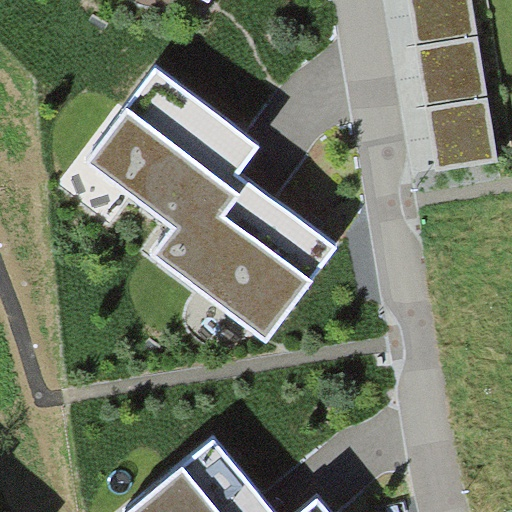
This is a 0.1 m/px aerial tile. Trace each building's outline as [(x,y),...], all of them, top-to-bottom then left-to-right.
[(473,0),(409,0),(416,43),(479,34),(473,0)] [(488,95),(479,34),(416,43),(425,104),(488,95)] [(261,146),(156,67),(85,163),(172,228),(151,256),(267,343),(340,247),(241,173),(261,146)] [(498,163),(488,95),(425,104),(435,172),(498,163)] [(299,511),(273,511),(214,441),(128,511),(330,511),(318,497),(299,511)]
